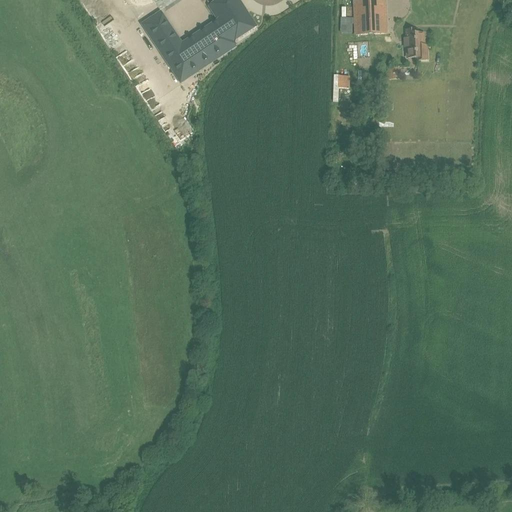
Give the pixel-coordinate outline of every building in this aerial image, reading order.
[(238,0),(221,0),(209,8),(218,22),(182,45),(163,15),(146,26),(181,81),(234,47),(233,44),(247,35),(257,29),(238,0)] [(391,23),(391,4),(381,4),(361,4),(360,37),(390,38),(391,23)] [(353,33),(354,18),(341,18),(341,33),(353,33)] [(423,34),(416,34),(416,30),(406,31),(407,59),(417,58),(417,61),(427,60),(426,46),(424,46),(423,34)] [(400,67),(388,67),(388,80),(400,80),(400,67)] [(334,76),(333,102),(339,102),(339,88),(348,88),(348,76),(334,76)]
